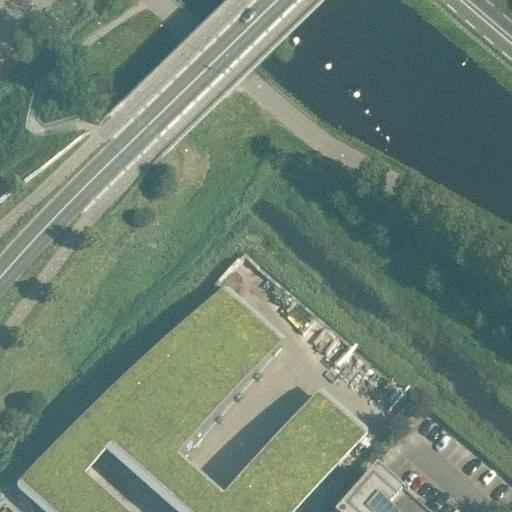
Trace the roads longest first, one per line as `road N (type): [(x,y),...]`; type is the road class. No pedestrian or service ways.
road 1 (tertiary): [(511,272),(457,225),(291,122),(151,0)]
road 2 (secondary): [(0,277),(278,0)]
road 3 (unknown): [(245,139),(292,152),(511,337)]
